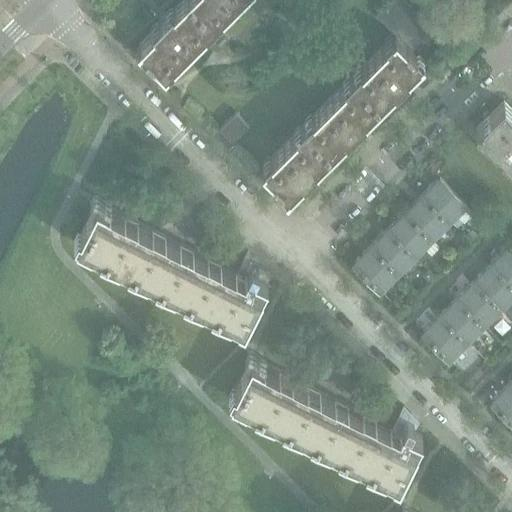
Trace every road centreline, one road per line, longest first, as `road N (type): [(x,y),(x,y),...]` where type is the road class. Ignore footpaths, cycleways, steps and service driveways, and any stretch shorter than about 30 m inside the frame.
road 1 (residential): [(297,254),(43,1)]
road 2 (residential): [(511,472),(402,371),(297,254)]
road 3 (residential): [(503,48),(297,254)]
